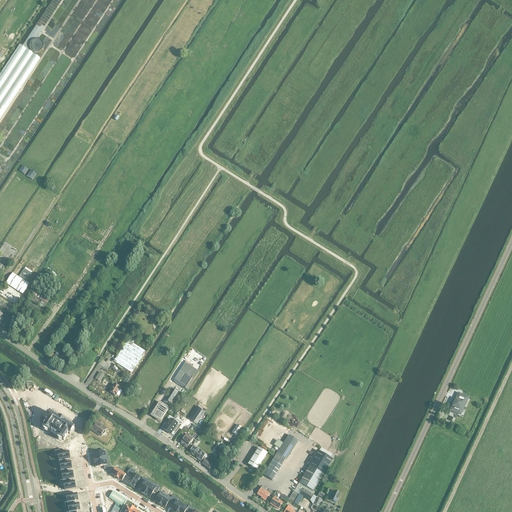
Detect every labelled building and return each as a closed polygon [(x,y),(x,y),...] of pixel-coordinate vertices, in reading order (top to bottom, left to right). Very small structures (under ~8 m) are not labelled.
[(0,118),(40,58),(19,45),(0,74),(0,118)] [(22,166),(19,171),(24,175),(24,174),(28,169),(22,166)] [(31,170),(27,176),(32,180),(36,173),(31,170)] [(19,277),(26,281),(32,273),(24,268),(19,277)] [(6,283),(23,294),(29,284),(12,273),(6,283)] [(50,298),(37,290),(35,289),(25,306),(40,315),(43,309),(50,298)] [(6,314),(7,312),(6,311),(8,307),(3,304),(1,307),(2,308),(1,310),(0,309),(0,319),(3,316),(4,317),(6,314)] [(128,340),(113,362),(131,373),(146,351),(133,343),(135,340),(130,337),(128,340)] [(179,385),(187,390),(199,372),(185,363),(173,381),(179,385)] [(100,382),(105,375),(100,372),(95,379),(100,382)] [(116,396),(116,394),(118,396),(122,391),(119,389),(120,388),(114,384),(109,392),(116,396)] [(178,392),(172,389),(165,400),(168,402),(169,403),(169,402),(171,403),(178,392)] [(459,412),(466,397),(459,393),(452,409),(459,412)] [(156,411),(153,416),(161,421),(168,410),(158,404),(154,409),(156,411)] [(197,424),(205,412),(197,406),(188,418),(197,424)] [(47,420),(42,428),(49,432),(49,431),(57,436),(56,436),(63,441),(68,433),(69,434),(74,428),(65,422),(58,418),(49,412),(45,419),(47,420)] [(170,419),(163,429),(171,434),(178,424),(170,419)] [(104,435),(106,432),(105,431),(106,429),(96,422),(91,429),(101,436),(102,434),(103,435),(104,435)] [(242,428),(237,425),(232,433),(236,436),(242,428)] [(183,434),(180,439),(182,441),(180,443),(187,448),(193,439),(187,435),(185,436),(183,434)] [(279,449),(283,443),(277,440),(274,445),(279,449)] [(201,461),(206,455),(196,448),(195,450),(192,448),(189,452),(191,453),(199,459),(201,461)] [(267,453),(259,448),(248,465),(256,470),(267,453)] [(62,449),(54,451),(55,455),(58,455),(59,461),(64,460),(70,459),(68,452),(63,453),(62,449)] [(101,453),(93,455),(93,458),(94,461),(108,458),(107,452),(104,453),(103,449),(100,450),(101,453)] [(310,466),(299,484),(313,492),(323,475),(323,474),(332,460),(319,451),(310,466)] [(108,458),(94,461),(94,465),(95,465),(95,468),(104,466),(104,469),(110,468),(108,458)] [(274,459),(264,475),(272,480),(282,464),(274,459)] [(64,460),(59,461),(61,470),(66,469),(72,468),(70,462),(64,463),(64,460)] [(209,469),(212,465),(204,460),(202,464),(209,469)] [(66,473),(66,469),(61,470),(63,480),(73,478),(72,472),(66,473)] [(115,469),(112,475),(115,477),(119,479),(122,481),(126,475),(115,469)] [(132,477),(127,485),(133,488),(140,478),(134,474),(135,471),(133,470),(130,475),(132,477)] [(143,484),(138,491),(141,493),(144,495),(152,483),(143,478),(140,483),(143,484)] [(68,479),(63,480),(63,484),(65,490),(75,488),(74,482),(68,483),(68,479)] [(152,483),(144,495),(147,497),(150,498),(154,491),(157,493),(160,488),(152,483)] [(266,491),(261,488),(257,495),(263,498),(263,499),(265,501),(272,491),(268,488),(266,491)] [(310,501),(313,495),(302,489),(299,494),(310,501)] [(113,490),(109,497),(122,505),(126,498),(113,490)] [(340,494),(334,491),(330,500),(336,503),(340,494)] [(161,492),(155,502),(158,504),(162,506),(165,508),(169,501),(171,499),(161,492)] [(294,503),(294,502),(299,495),(293,492),(289,500),(294,503)] [(67,502),(64,502),(65,507),(68,506),(73,505),(72,502),(78,500),(76,494),(66,496),(67,502)] [(175,504),(170,511),(171,511),(177,511),(182,504),(177,501),(178,499),(175,497),(172,503),(175,504)] [(270,504),(278,509),(282,503),(274,497),(270,504)] [(110,511),(117,511),(121,506),(116,503),(110,511)]
